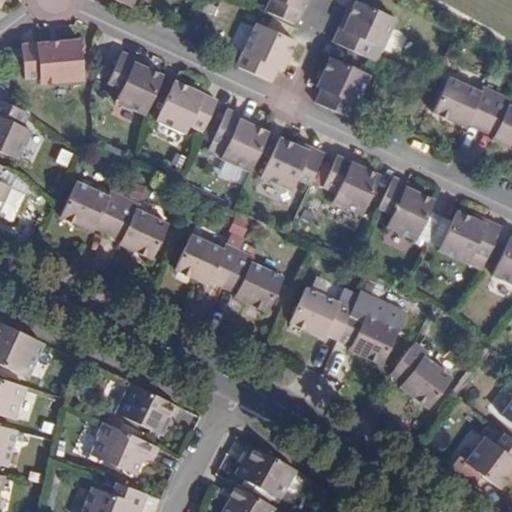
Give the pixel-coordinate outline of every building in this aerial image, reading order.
[(303,8),(306,0),(269,0),(264,11),(295,25),(303,8)] [(343,30),(338,28),(332,42),(366,58),(371,44),(384,49),(397,19),(357,1),(343,30)] [(295,42),(289,39),(256,24),(235,66),(270,82),(277,69),(282,71),(288,58),(291,51),(295,42)] [(81,38),(23,43),(25,79),(40,78),(40,85),(84,82),(81,38)] [(144,115),(163,74),(150,68),(135,62),(138,58),(123,51),(108,83),(121,89),(116,101),(144,115)] [(330,56),(316,87),(320,89),(314,102),(351,120),(371,75),(330,56)] [(135,62),(150,68),(152,64),(138,58),(135,62)] [(483,122),(497,91),(485,86),(481,92),(451,77),(433,112),(465,128),(466,125),(471,116),(483,122)] [(203,131),(217,99),(176,79),(157,118),(187,134),(192,125),(203,131)] [(511,98),(497,91),(483,122),(498,128),(494,136),(492,141),(511,148),(511,105),(509,104),(511,98)] [(6,104),(0,100),(0,151),(20,160),(32,131),(24,126),(30,115),(28,113),(6,104)] [(207,151),(250,171),(268,131),(253,124),(239,118),(241,114),(228,109),(207,151)] [(254,120),(241,114),(239,118),(253,124),(254,120)] [(479,131),(483,122),(471,116),(466,125),(479,131)] [(498,128),(483,122),(479,131),(494,136),(498,128)] [(297,179),(309,185),(324,151),(313,146),(311,151),(298,144),(281,136),(260,178),(291,190),(297,179)] [(301,141),(298,144),(311,151),(313,146),(301,141)] [(333,201),(363,215),(382,175),(338,155),(324,187),(336,193),(333,201)] [(3,168),(0,166),(0,209),(10,186),(0,182),(5,169),(3,168)] [(407,181),(393,175),(378,208),(392,214),(387,227),(416,241),(435,200),(420,192),(404,187),(407,181)] [(98,219),(111,225),(124,196),(112,191),(110,196),(77,181),(61,216),(93,232),(96,227),(98,219)] [(422,188),(407,181),(404,187),(420,192),(422,188)] [(126,232),(122,240),(120,245),(153,259),(169,223),(137,208),(139,203),(124,196),(111,225),(126,232)] [(486,258),(501,226),(490,220),(486,225),(473,218),(457,210),(438,251),(467,266),(475,252),(486,258)] [(486,225),(490,220),(475,213),(473,218),(486,225)] [(96,227),(107,233),(111,225),(98,219),(96,227)] [(111,225),(107,233),(122,240),(126,232),(111,225)] [(226,278),(239,249),(228,244),(226,250),(192,233),(175,269),(209,285),(210,282),(214,272),(226,278)] [(511,235),(511,236),(493,275),(511,284),(511,235)] [(253,256),(239,249),(226,278),(241,284),(237,294),(235,298),(267,312),(284,276),(251,261),(253,256)] [(222,287),(226,278),(214,272),(210,282),(222,287)] [(241,284),(226,278),(222,287),(237,294),(241,284)] [(330,326),(341,331),(354,301),(341,296),(338,302),(306,286),(289,322),(324,338),(326,333),(330,326)] [(355,338),(351,346),(349,350),(382,366),(399,329),(367,314),(369,308),(354,301),(341,331),(355,338)] [(46,345),(0,323),(0,363),(30,377),(46,345)] [(326,333),(337,339),(341,331),(330,326),(326,333)] [(341,331),(337,339),(351,346),(355,338),(341,331)] [(415,341),(390,374),(403,384),(402,388),(428,408),(454,377),(429,357),(432,354),(415,341)] [(27,388),(0,379),(0,414),(17,419),(22,402),(25,401),(27,388)] [(178,407),(130,384),(115,412),(163,435),(168,425),(171,427),(180,409),(178,407)] [(511,398),(501,414),(511,422),(511,398)] [(159,449),(102,423),(95,436),(98,438),(90,453),(137,475),(145,457),(154,462),(159,449)] [(18,431),(0,426),(0,463),(9,466),(18,431)] [(465,462),(493,484),(499,489),(511,472),(511,440),(503,433),(495,444),(485,436),(465,462)] [(283,501),(298,472),(295,470),(248,445),(247,444),(238,462),(241,464),(235,474),(283,501)] [(280,511),(227,481),(221,492),(230,497),(221,511),(280,511)] [(142,511),(149,496),(115,483),(111,493),(91,485),(81,511),(142,511)]
